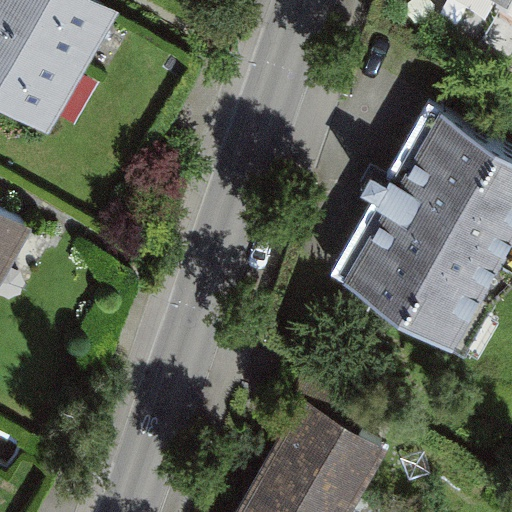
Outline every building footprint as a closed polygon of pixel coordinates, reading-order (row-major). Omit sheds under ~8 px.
[(115,12),(94,0),(0,0),(0,102),(45,129),(115,12)] [(511,0),(497,0),(511,8),(511,0)] [(511,237),(511,149),(431,102),(332,269),(451,340),(511,237)] [(0,282),(30,230),(0,212),(0,282)] [(345,511),(385,446),(300,395),(229,511),(345,511)]
